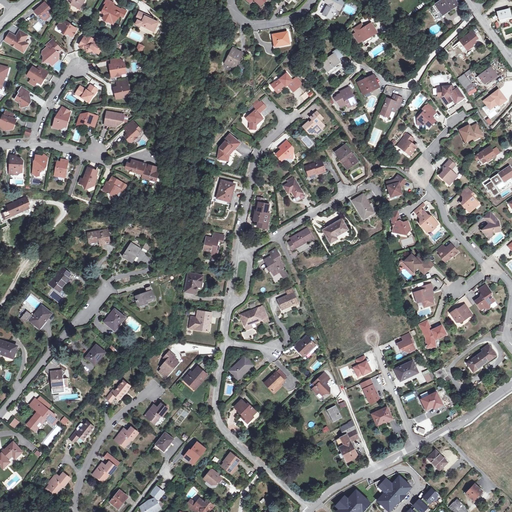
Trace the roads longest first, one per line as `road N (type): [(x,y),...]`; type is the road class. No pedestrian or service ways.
road 1 (residential): [(310,510),(219,422),(223,342)]
road 2 (residential): [(337,90),(362,67),(389,83),(412,81),(477,12)]
road 3 (residential): [(236,254),(256,153),(298,112)]
road 4 (residential): [(0,412),(105,290)]
road 5 (residential): [(76,511),(78,482),(105,430),(155,390)]
road 6 (residential): [(236,254),(353,188)]
